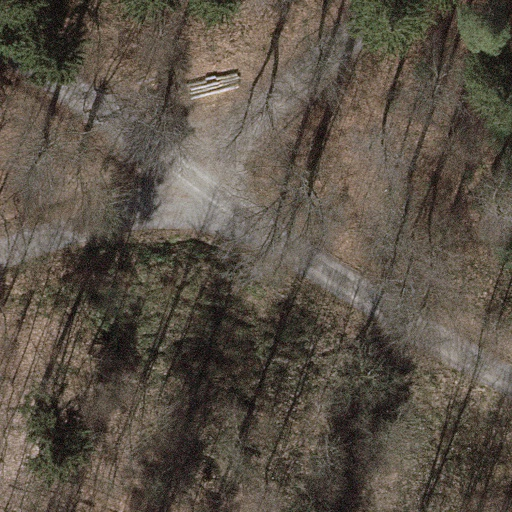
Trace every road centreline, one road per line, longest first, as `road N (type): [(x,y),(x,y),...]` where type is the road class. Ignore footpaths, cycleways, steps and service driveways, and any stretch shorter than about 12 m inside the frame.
road 1 (track): [(174,176),(382,317),(511,389)]
road 2 (track): [(174,176),(384,0)]
road 3 (track): [(0,43),(174,176)]
road 4 (track): [(0,247),(174,176)]
